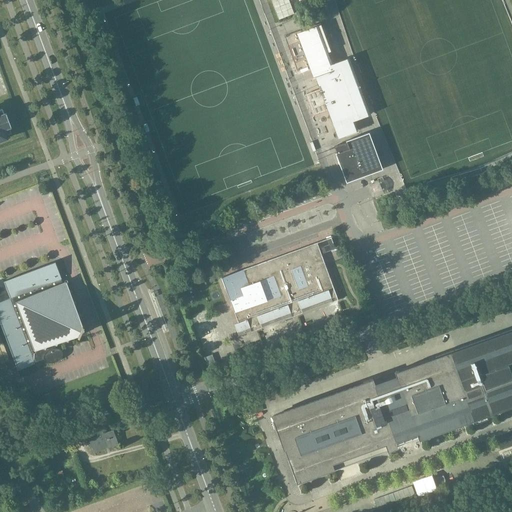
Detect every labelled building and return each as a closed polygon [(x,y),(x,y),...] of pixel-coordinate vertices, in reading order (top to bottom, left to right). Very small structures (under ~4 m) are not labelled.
[(270,0),(278,20),(294,14),(288,0),(270,0)] [(295,29),(294,22),(281,23),(282,30),(295,29)] [(283,36),(296,71),(309,66),(313,78),(315,77),(338,137),(355,130),(352,121),(368,115),(347,58),(329,65),(325,53),(330,51),(319,22),(303,28),(304,30),(300,32),(300,30),(283,36)] [(0,115),(0,141),(7,139),(3,129),(11,126),(6,113),(0,115)] [(346,142),(333,146),(336,152),(335,153),(346,182),(382,169),(368,132),(345,141),(346,142)] [(337,300),(318,248),(316,242),(221,277),(240,331),(249,328),(250,332),(262,328),(260,324),(289,313),(291,317),(302,313),(301,309),(330,298),(331,302),(337,300)] [(66,281),(62,282),(55,262),(3,281),(7,290),(2,300),(0,301),(0,323),(17,370),(34,364),(34,362),(43,359),(44,360),(45,361),(46,361),(46,362),(48,363),(49,363),(50,363),(51,363),(52,363),(54,362),(56,361),(57,361),(58,360),(59,359),(60,358),(61,358),(61,357),(62,356),(62,355),(62,354),(62,353),(62,352),(62,351),(61,351),(61,350),(60,349),(59,348),(58,348),(57,348),(56,348),(55,348),(57,342),(64,340),(67,341),(69,338),(77,335),(78,336),(79,334),(85,332),(82,326),(83,325),(82,324),(79,316),(80,313),(77,312),(74,305),(76,302),(73,301),(70,294),(72,291),(69,290),(67,285),(68,283),(66,281)] [(363,383),(272,416),(281,439),(279,440),(283,450),(284,449),(296,482),(386,449),(387,451),(397,447),(395,442),(416,435),(418,439),(473,419),(473,418),(485,413),(485,414),(511,404),(511,329),(393,372),(395,375),(374,383),(372,378),(362,382),(363,383)] [(205,357),(208,368),(215,365),(212,354),(205,357)] [(93,453),(108,447),(118,444),(113,430),(103,434),(100,425),(94,428),(97,436),(88,439),(93,453)]
